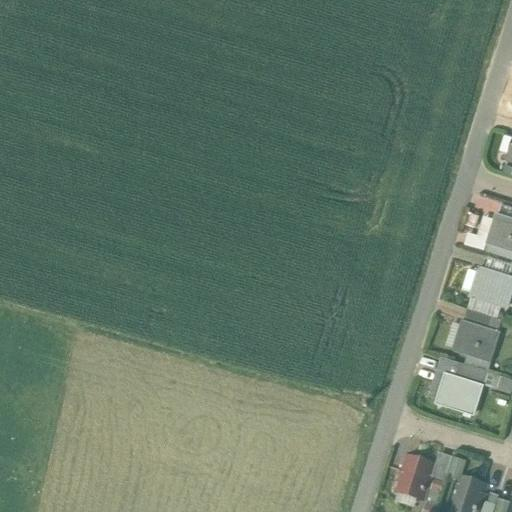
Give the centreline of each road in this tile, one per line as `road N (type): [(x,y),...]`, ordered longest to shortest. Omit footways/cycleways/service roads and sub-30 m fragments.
road 1 (residential): [(389,419),(471,170)]
road 2 (residential): [(471,170),(511,34)]
road 3 (residential): [(511,458),(389,419)]
